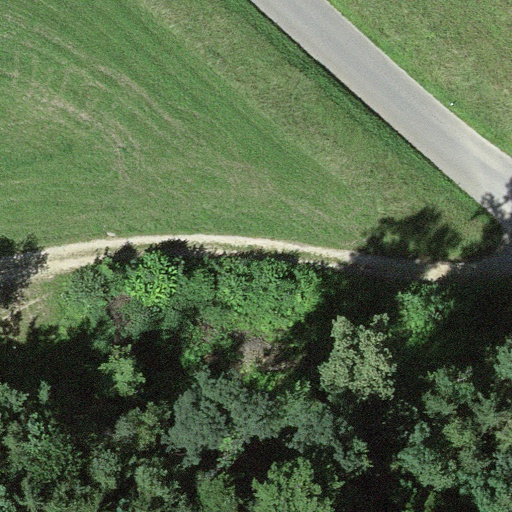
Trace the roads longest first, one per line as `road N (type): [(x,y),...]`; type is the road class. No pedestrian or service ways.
road 1 (track): [(511,255),(475,261),(188,246),(0,265)]
road 2 (tertiary): [(511,185),(286,0)]
